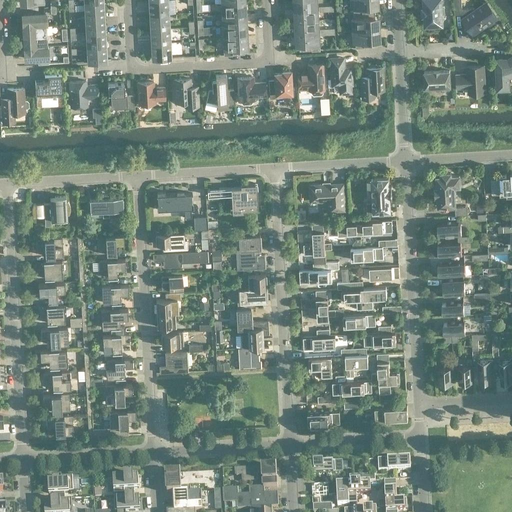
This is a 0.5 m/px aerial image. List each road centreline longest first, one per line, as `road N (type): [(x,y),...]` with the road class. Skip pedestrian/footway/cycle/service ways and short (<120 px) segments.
road 1 (residential): [(152,453),(136,176)]
road 2 (residential): [(289,445),(274,168)]
road 3 (residential): [(22,460),(6,184)]
road 4 (residential): [(127,0),(131,69),(267,61),(264,0)]
road 5 (residential): [(418,404),(404,161)]
road 6 (residential): [(404,161),(396,0)]
road 7 (residential): [(136,176),(274,168)]
road 8 (residential): [(152,453),(289,445)]
road 9 (residential): [(289,445),(420,437)]
road 10 (residential): [(6,184),(136,176)]
road 11 (residential): [(274,168),(404,161)]
road 12 (residential): [(22,460),(152,453)]
